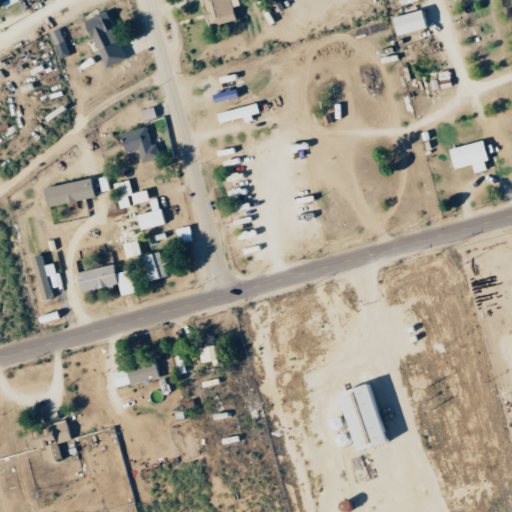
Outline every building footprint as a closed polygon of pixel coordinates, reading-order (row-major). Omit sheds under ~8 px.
[(206,0),(213,27),(239,21),(234,0),(206,0)] [(399,15),(402,34),(431,30),(428,11),(399,15)] [(97,50),(119,43),(110,12),(88,19),(97,50)] [(52,33),(57,44),(65,41),(60,29),(52,33)] [(129,60),(122,42),(101,50),(108,67),(129,60)] [(257,120),(255,115),(263,113),(261,103),(221,113),(223,123),(247,117),(248,122),(257,120)] [(159,117),(156,107),(144,110),(147,120),(159,117)] [(127,154),(140,150),(144,163),(162,157),(158,144),(154,145),(149,127),(122,135),(127,154)] [(491,162),(488,142),(454,147),(457,168),(491,162)] [(52,207),(99,197),(95,178),(48,188),(52,207)] [(134,195),(131,180),(116,183),(121,208),(131,206),(129,196),(134,195)] [(136,204),(152,201),(150,191),(134,194),(136,204)] [(151,200),(154,212),(140,215),(143,230),(166,225),(161,198),(151,200)] [(178,229),(180,244),(194,241),(192,227),(178,229)] [(144,255),(141,240),(126,244),(129,259),(144,255)] [(163,251),(141,258),(149,283),(171,276),(163,251)] [(46,265),(44,255),(34,258),(44,301),(55,298),(53,288),(62,286),(57,263),(46,265)] [(80,272),(84,292),(122,285),(124,296),(138,293),(133,270),(119,273),(118,265),(80,272)] [(201,347),(203,364),(220,363),(218,346),(201,347)] [(118,388),(161,378),(157,360),(140,364),(141,366),(115,372),(118,388)] [(395,443),(378,385),(347,394),(354,416),(338,421),(341,431),(357,427),(359,433),(347,437),(350,448),(360,444),(363,453),(395,443)] [(73,441),(70,422),(34,429),(39,451),(44,450),(46,463),(64,460),(60,443),(73,441)]
